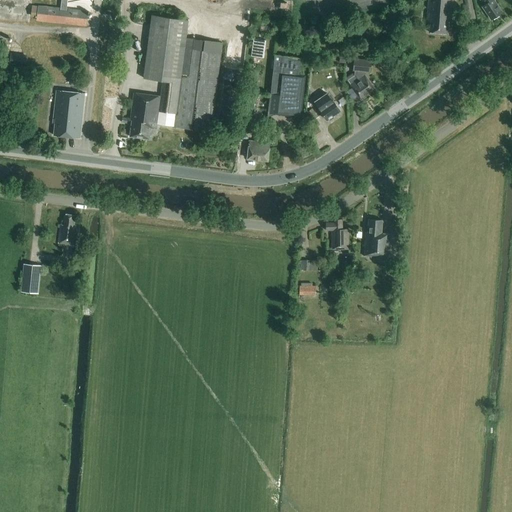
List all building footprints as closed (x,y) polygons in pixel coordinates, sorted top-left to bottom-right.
[(67,10),(67,0),(61,0),(60,10),(32,6),(31,17),(37,18),(36,20),(86,26),(88,12),(67,10)] [(448,20),(451,21),(452,0),(428,0),(426,21),(430,22),(429,33),(446,34),(448,20)] [(479,0),(484,6),(482,7),(486,14),(487,14),(491,20),(502,13),(497,6),(498,6),(493,0),(479,0)] [(173,127),(210,132),(222,43),(185,38),(188,20),(152,15),(143,78),(163,81),(161,96),(134,93),(130,120),(132,121),(129,137),(149,140),(151,129),(156,129),(158,112),(175,115),(173,127)] [(346,48),(362,50),(363,40),(361,40),(362,37),(351,36),(350,40),(347,40),(346,48)] [(10,53),(9,66),(25,68),(27,55),(10,53)] [(275,55),(270,98),(268,117),(278,113),(299,115),(303,77),(299,77),(301,58),(275,55)] [(354,71),(354,76),(352,73),(346,78),(351,85),(360,99),(375,90),(365,76),(365,72),(370,72),(371,61),(354,59),(353,70),(354,71)] [(84,94),(57,91),(53,123),(55,123),(54,135),(79,138),(84,94)] [(333,101),(332,101),(327,93),(314,102),(320,110),(319,110),(326,120),(328,119),(330,121),(333,118),(333,116),(340,111),(333,101)] [(312,109),(307,112),(313,121),(318,118),(312,109)] [(245,112),(242,130),(252,132),(255,113),(245,112)] [(247,159),(268,161),(270,143),(249,141),(247,159)] [(58,243),(74,245),(78,216),(65,214),(63,226),(60,225),(58,243)] [(348,250),(348,229),(342,229),(342,220),(333,220),(333,223),(326,223),(326,231),(331,230),(332,250),(348,250)] [(388,264),(388,258),(389,258),(390,234),(381,233),(382,221),(368,220),(367,232),(366,232),(364,256),(378,257),(378,264),(388,264)] [(20,292),(38,294),(41,267),(23,265),(20,292)] [(299,286),(299,295),(315,295),(315,286),(299,286)]
